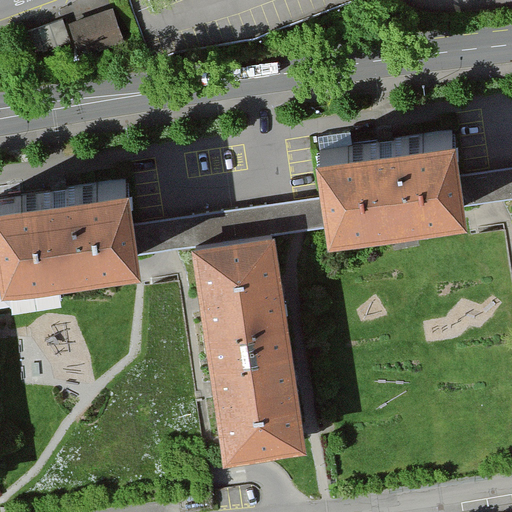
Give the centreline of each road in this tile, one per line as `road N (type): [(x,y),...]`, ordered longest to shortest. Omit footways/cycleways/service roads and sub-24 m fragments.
road 1 (secondary): [(511,45),(0,116)]
road 2 (residential): [(315,511),(511,485)]
